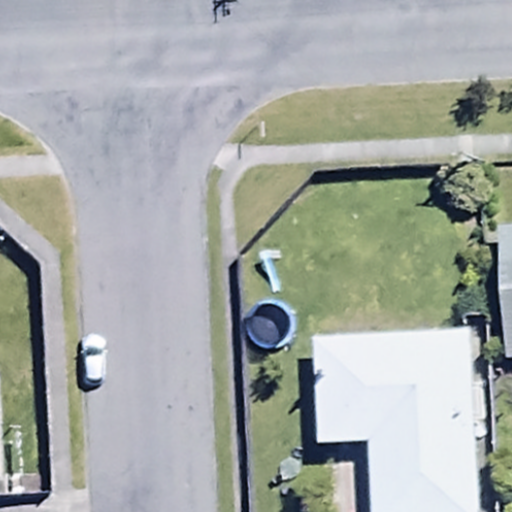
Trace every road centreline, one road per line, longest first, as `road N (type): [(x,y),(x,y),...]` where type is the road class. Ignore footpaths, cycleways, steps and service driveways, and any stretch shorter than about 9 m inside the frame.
road 1 (residential): [(158,511),(136,46)]
road 2 (tertiary): [(136,46),(511,28)]
road 3 (tertiary): [(0,53),(136,46)]
